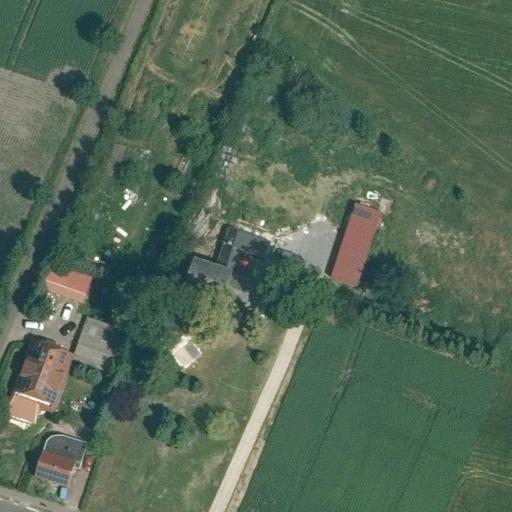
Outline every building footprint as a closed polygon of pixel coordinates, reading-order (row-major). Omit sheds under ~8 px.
[(468,242),(355,204),(330,277),(355,285),(373,232),(461,262),(468,242)] [(274,237),(232,225),(224,251),(265,264),(274,237)] [(271,286),(195,262),(179,310),(256,334),(271,286)] [(97,278),(58,265),(49,291),(87,305),(97,278)] [(136,364),(146,336),(91,318),(78,355),(76,362),(110,374),(116,356),(136,364)] [(78,355),(36,341),(18,394),(60,409),(76,362),(78,355)] [(50,439),(45,451),(36,481),(68,490),(83,444),(63,438),(50,439)]
